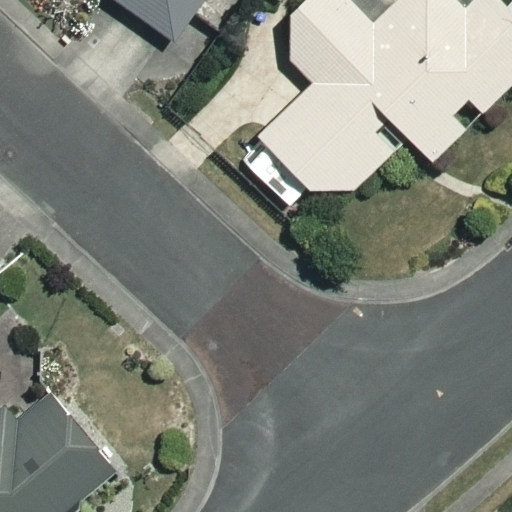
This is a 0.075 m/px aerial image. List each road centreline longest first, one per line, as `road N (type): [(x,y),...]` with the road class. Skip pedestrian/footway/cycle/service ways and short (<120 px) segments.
road 1 (residential): [(0,92),(380,444)]
road 2 (residential): [(511,326),(380,444)]
